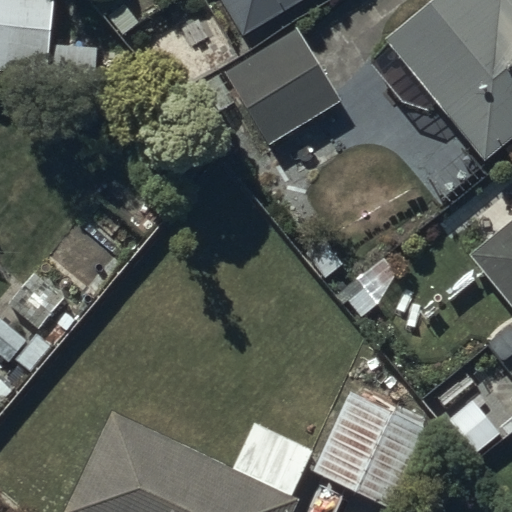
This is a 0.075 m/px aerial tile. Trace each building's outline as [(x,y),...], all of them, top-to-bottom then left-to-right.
[(49,0),(0,0),(0,64),(43,69),(49,0)] [(228,0),(244,25),(284,0),(228,0)] [(511,0),(424,0),(380,38),(484,160),(511,135),(511,0)] [(294,16),(225,60),(272,133),(341,88),(294,16)] [(511,214),(464,253),(511,311),(511,214)] [(435,428),(347,389),(311,471),(398,510),(435,428)] [(228,460),(110,405),(61,509),(68,511),(283,511),(315,445),(249,415),(228,460)]
